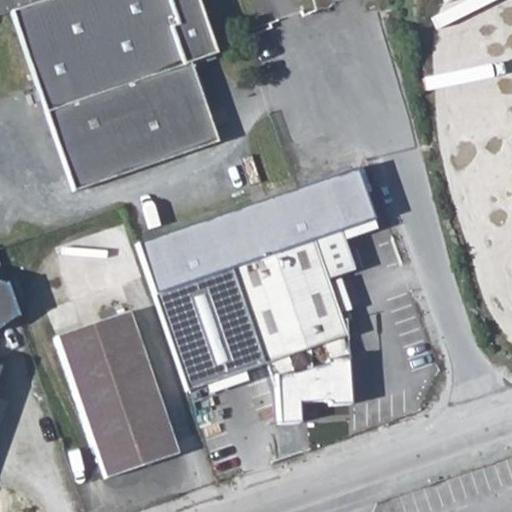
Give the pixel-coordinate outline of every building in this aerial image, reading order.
[(212,146),(184,65),(211,56),(191,0),(49,0),(7,14),(69,195),(212,146)] [(349,166),(130,242),(147,295),(305,239),(320,281),(350,268),(334,227),(367,216),(349,166)] [(343,401),(340,363),(345,361),(336,337),(339,335),(320,281),(305,239),(147,295),(181,393),(260,364),(268,385),(273,422),(294,419),(292,403),(319,400),(324,405),(343,401)] [(0,323),(13,314),(2,283),(0,282),(0,323)] [(174,452),(124,311),(54,337),(104,478),(174,452)]
